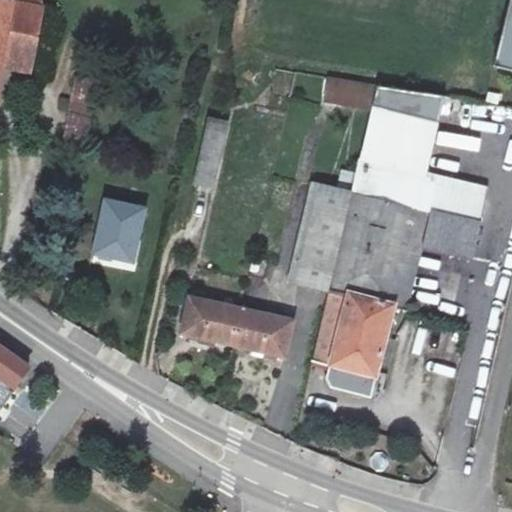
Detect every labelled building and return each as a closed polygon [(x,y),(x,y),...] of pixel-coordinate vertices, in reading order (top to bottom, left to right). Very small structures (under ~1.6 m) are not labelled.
[(0,0),(0,2),(16,6),(38,10),(40,0),(0,0)] [(511,0),(499,68),(511,69),(511,0)] [(0,79),(2,68),(16,6),(0,2),(0,79)] [(16,6),(2,68),(49,78),(63,15),(38,10),(16,6)] [(271,91),(293,96),(299,71),(276,67),(271,91)] [(326,102),(374,110),(380,85),(331,77),(326,102)] [(62,149),(85,154),(101,83),(78,78),(62,149)] [(217,188),(232,120),(207,116),(191,182),(217,188)] [(354,195),(331,293),(314,361),(333,366),(330,380),(336,387),(366,395),(376,394),(377,389),(384,390),(388,373),(377,370),(406,245),(468,259),(486,189),(362,159),(354,195)] [(291,282),(331,293),(354,195),(315,186),(291,282)] [(133,263),(145,212),(106,204),(95,254),(133,263)] [(286,359),(294,322),(197,300),(188,336),(286,359)] [(0,379),(13,389),(15,386),(27,370),(28,368),(0,347),(0,379)]
